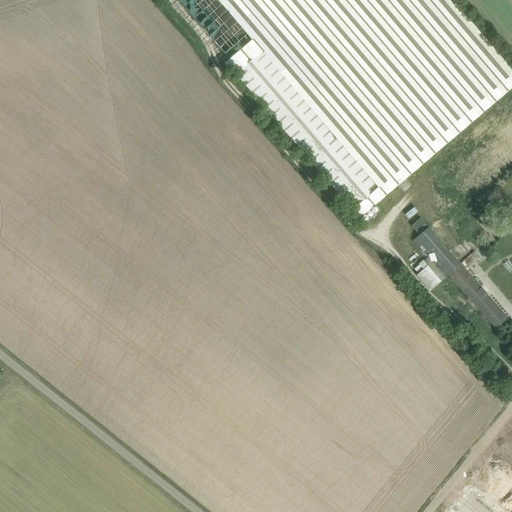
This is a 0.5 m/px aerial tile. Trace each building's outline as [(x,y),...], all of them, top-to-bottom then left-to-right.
[(511,68),(453,0),(218,0),(252,40),(225,63),(365,223),(380,210),(375,204),(511,87),(511,68)] [(409,219),(417,212),(412,206),(404,213),(409,219)] [(415,268),(413,270),(430,290),(433,288),(446,276),(449,274),(489,320),(496,328),(508,317),(501,310),(461,263),(430,228),(421,236),(418,238),(415,241),(428,257),(415,268)] [(511,506),(511,427),(475,481),(511,506)] [(493,511),(467,493),(453,511),(493,511)]
